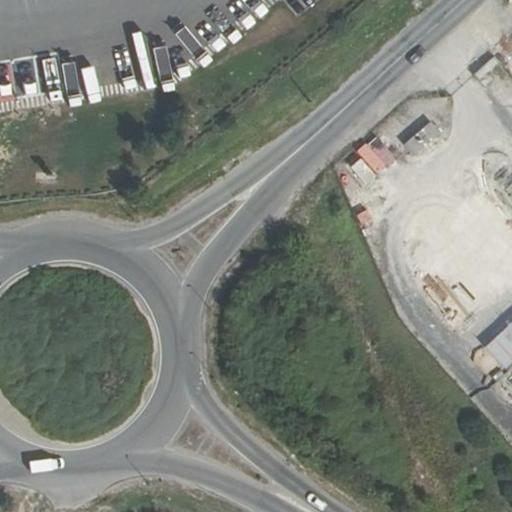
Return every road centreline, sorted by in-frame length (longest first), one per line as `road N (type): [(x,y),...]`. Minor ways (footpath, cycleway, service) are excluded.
road 1 (tertiary): [(152,280),(462,0)]
road 2 (track): [(289,155),(386,403),(428,489),(452,511)]
road 3 (secondary): [(325,511),(226,428),(182,374)]
road 4 (secondary): [(152,280),(95,247),(30,250),(0,265)]
road 5 (secondary): [(124,459),(191,472),(277,511)]
